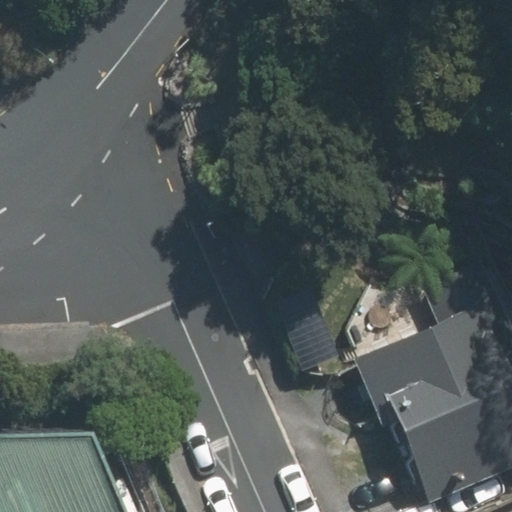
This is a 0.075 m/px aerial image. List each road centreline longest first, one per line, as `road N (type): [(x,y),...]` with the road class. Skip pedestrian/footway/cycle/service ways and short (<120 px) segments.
road 1 (residential): [(266,511),(175,304),(52,153)]
road 2 (unclassified): [(52,153),(165,0)]
